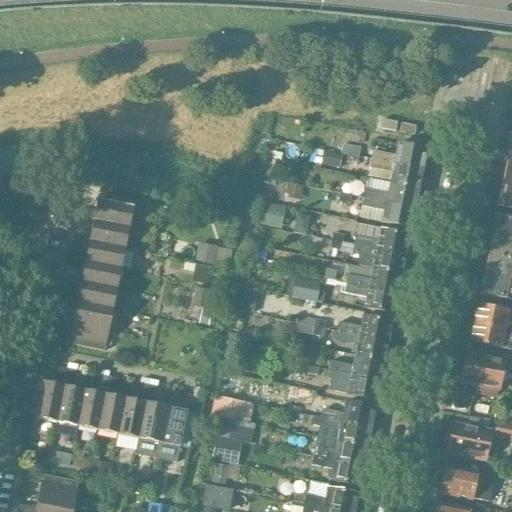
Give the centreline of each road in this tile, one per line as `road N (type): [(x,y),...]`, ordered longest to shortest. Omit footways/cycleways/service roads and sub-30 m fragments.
road 1 (residential): [(396,511),(478,99)]
road 2 (residential): [(0,406),(41,193)]
